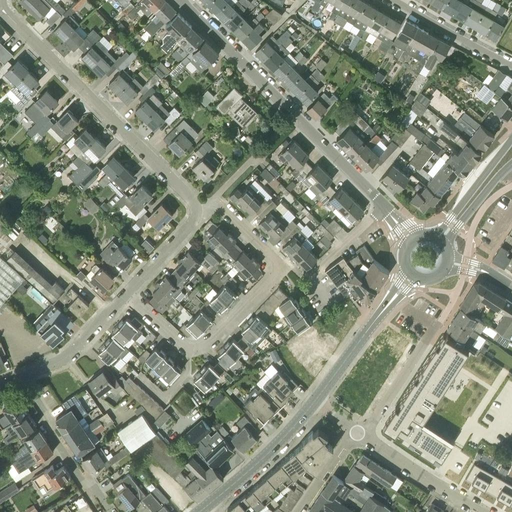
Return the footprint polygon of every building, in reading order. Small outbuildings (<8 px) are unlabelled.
[(44,14),(49,18),(56,10),(45,0),(20,0),(20,1),(39,19),(44,14)] [(54,0),(45,0),(56,10),(61,15),(62,14),(65,11),(54,0)] [(76,29),(80,25),(70,15),(84,0),(76,0),(65,11),(62,14),(67,18),(66,19),(55,30),(65,40),(76,29)] [(119,0),(126,6),(122,10),(126,15),(135,6),(128,0),(119,0)] [(154,13),(166,2),(164,0),(140,0),(135,6),(126,15),(131,20),(137,14),(139,16),(144,11),(142,10),(146,6),(154,13)] [(216,13),(228,1),(226,0),(212,0),(208,4),(216,13)] [(236,10),(245,0),(238,0),(236,0),(232,5),(228,1),(216,13),(225,21),(236,10)] [(234,30),(245,19),(240,14),(245,8),(245,9),(251,3),(248,0),(245,0),(236,10),(225,21),(234,30)] [(335,4),(337,0),(322,0),(321,4),(316,11),(321,14),(325,7),(325,6),(328,0),(335,4)] [(337,0),(335,4),(341,8),(338,14),(343,17),(347,11),(352,0),(337,0)] [(360,0),(352,0),(347,11),(343,17),(348,20),(347,21),(352,24),(353,24),(366,3),(360,0)] [(434,0),(433,2),(443,8),(448,0),(434,0)] [(454,15),(463,1),(462,0),(448,0),(443,8),(454,15)] [(464,21),(476,0),(469,0),(467,3),(463,1),(454,15),(464,21)] [(475,27),(487,6),(481,3),(482,0),(476,0),(464,21),(475,27)] [(316,11),(321,4),(316,1),(311,8),(316,11)] [(166,2),(154,13),(155,14),(151,18),(152,19),(144,28),(152,36),(175,11),(166,2)] [(497,12),(502,5),(496,2),(492,9),(487,6),(475,27),(485,33),(493,19),(497,12)] [(361,37),(377,10),(366,3),(353,24),(353,25),(359,29),(356,34),(357,35),(353,41),(358,43),(361,37)] [(502,5),(497,12),(502,15),(506,8),(502,5)] [(265,15),(269,11),(265,7),(261,11),(265,15)] [(265,15),(265,16),(271,23),(273,24),(281,17),(282,16),(282,15),(282,14),(281,12),(273,7),(269,11),(265,15)] [(46,21),(51,26),(61,15),(56,10),(49,18),(46,21)] [(376,37),(388,16),(377,10),(361,37),(366,40),(370,33),(376,37)] [(259,21),(265,16),(265,15),(261,11),(249,22),(245,19),(234,30),(242,38),(259,21)] [(179,39),(191,26),(178,13),(165,26),(172,33),(172,34),(166,34),(163,38),(164,43),(160,46),(167,54),(174,47),(178,40),(179,39)] [(339,24),(343,17),(338,14),(334,21),(339,24)] [(387,51),(390,47),(393,41),(389,39),(391,37),(400,23),(388,16),(376,37),(383,41),(378,48),(386,53),(387,51)] [(343,17),(339,24),(336,28),(341,31),(347,21),(348,20),(343,17)] [(496,39),(504,25),(493,19),(485,33),(496,39)] [(409,42),(417,26),(406,20),(397,36),(393,43),(399,47),(404,50),(409,42)] [(259,21),(242,38),(251,47),(262,36),(258,31),(263,25),(259,21)] [(127,28),(121,22),(114,28),(120,34),(127,28)] [(175,50),(183,58),(191,50),(203,38),(191,26),(179,39),(178,40),(182,43),(175,50)] [(415,57),(429,33),(417,26),(409,42),(404,50),(402,53),(399,59),(404,61),(408,54),(415,57)] [(73,48),(85,37),(76,29),(65,40),(73,48)] [(85,37),(90,40),(97,33),(93,29),(88,34),(85,36),(85,37)] [(263,59),(288,35),(290,33),(286,29),(276,39),(272,35),(255,52),(263,59)] [(299,35),(294,30),(289,36),(294,40),(299,35)] [(92,66),(103,56),(102,55),(108,49),(99,40),(101,37),(97,33),(90,40),(94,45),(93,46),(82,56),(92,66)] [(424,64),(439,39),(429,33),(415,57),(420,60),(419,62),(414,72),(418,75),(424,64)] [(272,68),(289,52),(285,48),(293,40),(288,35),(263,59),(272,68)] [(183,58),(171,70),(171,71),(169,72),(169,73),(173,76),(174,77),(190,61),(199,70),(201,72),(207,66),(206,65),(218,53),(204,39),(193,51),(191,50),(183,58)] [(439,39),(424,64),(431,68),(437,57),(441,60),(444,55),(450,44),(439,39)] [(0,60),(4,64),(13,55),(0,42),(0,60)] [(450,44),(444,55),(449,58),(455,47),(450,44)] [(402,53),(404,50),(399,47),(392,59),(397,62),(399,59),(402,53)] [(134,50),(129,54),(124,59),(116,67),(120,72),(123,69),(138,54),(134,50)] [(129,54),(127,53),(126,51),(121,56),(124,59),(129,54)] [(298,61),(304,55),(299,51),(294,57),(289,52),(272,68),(281,78),(293,66),(298,61)] [(116,67),(124,59),(121,56),(120,55),(112,63),(116,67)] [(304,55),(298,61),(301,65),(307,59),(304,55)] [(103,56),(92,66),(100,75),(111,64),(103,56)] [(321,70),(328,61),(323,57),(316,65),(321,70)] [(15,83),(28,71),(18,60),(5,73),(4,74),(0,69),(0,77),(1,76),(12,87),(15,83)] [(163,80),(168,74),(157,64),(152,69),(156,73),(160,77),(163,80)] [(290,86),(301,75),(293,66),(281,78),(290,86)] [(309,84),(321,72),(317,68),(305,79),(301,75),(290,86),(298,95),(309,84)] [(511,78),(498,70),(487,85),(511,104),(511,78)] [(28,71),(15,83),(26,94),(39,81),(28,71)] [(378,71),(374,78),(381,83),(385,75),(378,71)] [(118,93),(129,82),(119,72),(108,83),(118,93)] [(309,84),(298,95),(307,103),(318,92),(313,87),(325,76),(321,72),(309,84)] [(160,77),(156,73),(143,86),(139,90),(143,94),(153,84),(160,77)] [(129,82),(118,93),(127,102),(138,91),(139,90),(143,86),(134,77),(129,82)] [(156,87),(153,84),(143,94),(139,99),(143,103),(151,95),(153,93),(155,91),(154,89),(156,87)] [(507,119),(511,112),(511,104),(487,85),(487,86),(495,92),(490,98),(480,90),(476,95),(489,106),(498,112),(507,119)] [(44,114),(58,101),(47,89),(34,102),(25,111),(36,122),(44,114)] [(243,127),(250,119),(255,114),(237,97),(240,94),(234,89),(217,107),(224,114),(227,111),(243,127)] [(329,98),(324,92),(306,109),(316,118),(328,108),(327,107),(337,97),(334,93),(329,98)] [(199,98),(206,105),(208,103),(211,99),(204,93),(199,98)] [(416,97),(409,93),(405,99),(411,103),(416,97)] [(21,107),(29,100),(24,95),(20,99),(17,102),(17,103),(19,105),(21,107)] [(156,99),(151,95),(143,103),(135,110),(145,120),(156,109),(151,104),(156,99)] [(421,96),(418,100),(425,106),(428,102),(427,101),(428,100),(421,95),(421,96)] [(427,107),(426,106),(417,99),(412,104),(413,105),(409,109),(420,117),(427,107)] [(156,109),(145,120),(154,129),(164,119),(169,124),(180,112),(174,106),(169,112),(161,104),(156,109)] [(484,118),(469,107),(466,111),(480,123),(484,118)] [(345,147),(368,124),(352,109),(341,120),(348,127),(336,138),(345,147)] [(61,136),(78,120),(67,110),(51,126),(61,136)] [(495,135),(465,112),(461,117),(468,123),(467,123),(473,128),(477,128),(469,138),(483,149),(495,135)] [(41,127),(49,119),(44,114),(36,122),(41,127)] [(192,141),(194,139),(199,133),(185,119),(165,139),(179,153),(192,140),(192,141)] [(459,149),(474,161),(476,158),(481,152),(481,151),(443,121),(440,125),(439,127),(459,143),(462,146),(459,149)] [(27,131),(32,136),(41,127),(36,122),(27,131)] [(379,129),(381,126),(377,123),(372,129),(368,125),(369,124),(368,124),(345,147),(353,155),(379,129)] [(408,138),(412,133),(402,125),(398,130),(408,138)] [(379,129),(353,155),(366,169),(375,160),(380,165),(398,145),(392,141),(379,156),(371,148),(381,137),(376,132),(381,127),(381,126),(379,129)] [(74,160),(96,138),(85,128),(74,140),(76,142),(70,148),(78,155),(74,159),(74,160)] [(404,142),(408,138),(398,130),(394,134),(404,142)] [(400,147),(404,142),(394,134),(390,139),(392,141),(398,145),(400,147)] [(426,134),(421,140),(425,143),(434,151),(440,156),(459,171),(463,174),(474,161),(459,149),(457,152),(439,138),(436,142),(426,134)] [(78,185),(93,169),(86,163),(91,158),(93,160),(105,148),(96,138),(74,160),(79,165),(69,176),(78,185)] [(212,158),(207,152),(213,147),(206,140),(195,152),(201,158),(192,167),(198,172),(196,174),(199,177),(201,175),(204,178),(220,163),(213,156),(212,158)] [(289,159),(302,148),(294,140),(278,156),(285,164),(289,159)] [(190,151),(194,147),(190,143),(186,147),(190,151)] [(421,148),(430,156),(434,151),(425,143),(421,148)] [(296,177),(309,164),(304,160),(309,155),(302,148),(289,159),(297,167),(291,173),(296,177)] [(427,161),(430,156),(421,148),(417,153),(427,161)] [(423,165),(427,161),(417,153),(413,157),(423,165)] [(107,184),(124,167),(113,156),(102,167),(107,172),(98,181),(103,187),(106,183),(107,184)] [(452,179),(459,171),(440,156),(434,164),(439,169),(452,179)] [(419,170),(423,165),(413,157),(409,162),(419,170)] [(313,183),(325,171),(318,163),(313,168),(309,164),(296,177),(300,181),(302,180),(309,187),(313,183)] [(266,168),(274,177),(276,178),(280,174),(270,164),(266,168)] [(390,184),(401,170),(392,164),(382,177),(390,184)] [(93,169),(78,185),(83,190),(98,176),(97,173),(101,169),(96,165),(93,169)] [(116,193),(108,202),(112,206),(116,202),(125,193),(122,189),(134,176),(124,167),(107,184),(116,193)] [(269,182),(274,177),(266,168),(261,173),(265,178),(261,181),(264,185),(268,181),(269,182)] [(446,188),(452,179),(439,169),(433,177),(446,188)] [(401,170),(390,184),(398,190),(409,177),(401,170)] [(323,196),(332,188),(328,184),(333,179),(325,171),(313,183),(309,187),(317,195),(315,196),(319,200),(323,196)] [(439,196),(446,188),(433,177),(426,185),(439,196)] [(291,190),(297,183),(293,179),(286,187),(291,190)] [(242,207),(254,195),(257,192),(250,184),(242,192),(239,190),(237,187),(235,190),(229,195),(234,200),(235,200),(242,207)] [(125,193),(116,202),(119,205),(121,207),(125,203),(129,207),(128,207),(136,215),(136,214),(144,207),(142,205),(152,194),(142,185),(130,197),(125,193)] [(433,204),(439,196),(426,185),(420,193),(420,194),(430,202),(433,204)] [(337,207),(349,195),(341,187),(336,192),(332,188),(323,196),(319,200),(323,204),(329,199),(337,207)] [(420,194),(420,193),(417,191),(410,200),(423,210),(430,202),(420,194)] [(242,207),(241,207),(245,211),(248,209),(252,213),(262,203),(254,195),(242,207)] [(344,214),(356,202),(349,195),(337,207),(344,214)] [(93,210),(97,205),(90,197),(87,200),(91,205),(90,206),(93,210)] [(262,203),(266,207),(272,200),(269,197),(267,200),(265,199),(262,203)] [(283,213),(275,206),(277,205),(272,200),(266,207),(258,214),(263,219),(258,223),(266,230),(278,219),(282,214),(283,213)] [(106,203),(105,202),(100,206),(105,211),(110,207),(106,203)] [(161,202),(150,214),(156,220),(154,223),(159,227),(172,214),(161,202)] [(356,202),(344,214),(352,222),(364,210),(356,202)] [(47,205),(40,211),(45,216),(51,209),(47,205)] [(147,211),(144,207),(136,214),(140,218),(145,213),(147,211)] [(135,222),(140,227),(149,218),(147,216),(145,213),(140,218),(135,222)] [(281,239),(291,229),(297,224),(292,219),(289,221),(282,214),(278,219),(266,230),(265,231),(269,235),(271,232),(275,236),(277,235),(281,239)] [(213,247),(216,244),(217,244),(228,233),(229,233),(229,232),(226,228),(223,231),(219,227),(218,227),(210,219),(203,227),(206,230),(204,232),(209,237),(206,240),(213,247)] [(329,223),(338,232),(342,227),(334,219),(329,223)] [(308,236),(301,229),(302,228),(297,223),(297,224),(291,229),(281,239),(286,243),(282,247),(290,254),(302,243),(306,238),(308,236)] [(333,236),(325,227),(321,223),(318,227),(322,231),(323,234),(329,240),(333,236)] [(333,236),(338,232),(329,223),(325,227),(333,236)] [(511,228),(501,244),(492,258),(504,267),(505,266),(510,269),(511,266),(511,254),(511,252),(511,228)] [(221,254),(226,259),(237,248),(233,244),(234,242),(236,240),(229,233),(228,233),(217,244),(224,251),(221,254)] [(327,247),(332,243),(324,235),(320,239),(327,247)] [(290,254),(297,262),(309,250),(314,245),(306,238),(302,243),(290,254)] [(114,250),(109,244),(100,253),(112,265),(116,261),(123,267),(132,258),(118,246),(114,250)] [(374,260),(363,245),(356,250),(357,253),(346,261),(353,271),(355,273),(364,278),(363,283),(376,292),(389,272),(383,267),(374,260)] [(53,303),(65,290),(55,281),(53,284),(15,250),(14,251),(8,246),(0,255),(25,277),(53,303)] [(233,260),(240,268),(252,256),(252,257),(253,256),(249,252),(247,254),(243,250),(241,252),(237,248),(226,259),(230,263),(233,260)] [(297,262),(300,266),(303,264),(307,268),(317,258),(309,250),(297,262)] [(189,251),(182,258),(182,259),(194,270),(201,262),(212,273),(217,268),(213,265),(201,254),(197,258),(189,251)] [(0,312),(8,304),(4,300),(25,277),(0,255),(0,254),(0,312)] [(240,268),(236,271),(244,279),(247,276),(252,282),(261,273),(256,268),(260,264),(252,257),(252,256),(240,268)] [(343,257),(337,262),(348,278),(353,271),(346,261),(343,257)] [(178,270),(174,275),(185,284),(196,272),(194,270),(182,259),(182,258),(181,258),(177,262),(180,264),(176,268),(178,270)] [(355,273),(353,271),(348,278),(337,262),(328,268),(346,296),(350,293),(355,300),(360,296),(364,301),(369,301),(375,291),(363,283),(364,278),(355,273)] [(100,268),(96,264),(91,269),(95,273),(90,279),(86,275),(81,281),(91,289),(95,285),(102,291),(112,279),(100,268)] [(182,290),(180,289),(185,284),(174,275),(170,279),(166,275),(159,283),(174,298),(182,290)] [(234,284),(229,280),(225,275),(220,280),(225,284),(217,292),(230,305),(237,298),(235,296),(236,295),(232,291),(236,286),(234,284)] [(159,283),(158,282),(155,286),(157,289),(153,293),(156,295),(150,301),(162,312),(168,305),(175,299),(174,298),(159,283)] [(497,330),(511,338),(511,336),(511,335),(510,334),(511,330),(511,303),(478,282),(474,283),(460,306),(461,306),(476,316),(481,309),(480,309),(485,301),(504,313),(494,328),(497,330)] [(79,315),(89,304),(71,288),(66,293),(73,300),(68,305),(79,315)] [(285,314),(300,304),(299,303),(299,304),(295,299),(294,300),(291,296),(289,297),(279,288),(269,298),(277,307),(279,305),(285,314)] [(223,312),(230,305),(217,292),(209,300),(208,299),(204,303),(212,311),(216,307),(220,311),(221,310),(223,312)] [(273,311),(277,307),(269,298),(264,303),(273,311)] [(63,312),(54,303),(45,312),(49,316),(37,329),(52,344),(63,332),(59,329),(63,325),(57,319),(63,312)] [(208,316),(212,311),(204,303),(199,308),(201,309),(193,317),(206,329),(213,322),(211,321),(212,319),(208,316)] [(268,316),(273,311),(264,303),(260,307),(268,316)] [(292,323),(306,312),(305,312),(302,308),(300,309),(298,305),(300,304),(285,314),(292,323)] [(476,317),(476,316),(461,306),(454,317),(471,328),(472,326),(480,332),(486,324),(476,317)] [(264,320),(268,316),(260,307),(255,312),(257,314),(254,317),(253,315),(247,321),(260,332),(265,337),(272,330),(267,325),(268,324),(264,320)] [(306,312),(292,323),(298,332),(313,322),(312,321),(308,317),(307,318),(304,314),(306,313),(306,312)] [(117,324),(130,336),(135,340),(142,332),(140,329),(144,325),(135,317),(131,321),(127,318),(126,319),(124,317),(117,324)] [(199,336),(206,329),(193,317),(186,325),(184,324),(180,328),(188,336),(192,332),(196,336),(197,335),(199,336)] [(470,329),(471,328),(454,317),(447,328),(466,340),(472,344),(478,334),(470,329)] [(252,340),(260,332),(247,321),(240,327),(242,329),(241,330),(245,334),(241,338),(250,347),(254,342),(252,340)] [(369,405),(413,337),(388,322),(369,351),(344,389),(348,391),(344,397),(357,405),(361,399),(369,405)] [(123,344),(130,336),(117,324),(112,330),(114,331),(111,334),(113,336),(114,336),(123,344)] [(504,348),(511,338),(497,330),(493,338),(502,344),(501,346),(504,348)] [(452,443),(451,443),(421,424),(423,421),(469,350),(446,335),(445,335),(443,334),(396,407),(395,407),(385,423),(383,426),(395,434),(397,431),(402,435),(400,438),(408,443),(410,440),(411,440),(421,447),(419,450),(433,459),(435,456),(441,460),(452,443)] [(125,346),(123,344),(114,336),(113,336),(111,338),(109,336),(104,342),(117,354),(125,346)] [(250,347),(241,338),(237,342),(233,339),(232,340),(230,338),(223,345),(236,357),(244,349),(246,351),(250,347)] [(121,357),(117,354),(104,342),(98,349),(99,351),(98,352),(113,366),(121,357)] [(228,365),(236,357),(223,345),(217,352),(219,354),(218,355),(221,359),(217,363),(226,371),(230,367),(228,365)] [(154,366),(166,354),(166,353),(165,354),(161,350),(159,351),(156,348),(151,353),(146,349),(138,358),(143,362),(146,359),(154,366)] [(247,351),(251,356),(255,352),(250,348),(247,351)] [(269,351),(275,361),(280,358),(275,348),(269,351)] [(162,374),(174,361),(173,361),(169,357),(167,359),(164,356),(166,354),(154,366),(162,374)] [(174,361),(162,374),(170,382),(182,369),(182,368),(181,369),(177,365),(175,366),(172,363),(174,361)] [(226,371),(217,363),(213,367),(209,364),(208,365),(206,363),(200,370),(212,382),(220,374),(222,376),(226,371)] [(123,388),(121,385),(116,377),(111,381),(103,370),(89,381),(102,399),(113,390),(115,394),(123,388)] [(204,390),(212,382),(200,370),(193,377),(195,379),(194,380),(204,390)] [(270,378),(289,396),(292,393),(292,394),(293,393),(292,392),(299,386),(285,372),(282,375),(278,370),(270,378)] [(265,392),(281,408),(286,403),(285,402),(283,401),(285,399),(286,400),(286,399),(289,396),(270,378),(263,385),(267,389),(265,392)] [(129,393),(137,384),(132,380),(130,383),(126,380),(121,385),(123,388),(124,389),(129,393)] [(492,404),(497,394),(476,383),(471,393),(492,404)] [(133,397),(141,388),(137,384),(129,393),(133,397)] [(230,386),(226,390),(230,394),(234,390),(230,386)] [(137,401),(146,393),(141,388),(133,397),(137,401)] [(198,405),(204,401),(196,391),(191,395),(198,405)] [(220,391),(216,395),(221,400),(225,396),(220,391)] [(274,414),(281,408),(265,392),(262,394),(260,392),(253,399),(251,397),(271,418),(274,415),(275,416),(275,415),(274,414)] [(142,405),(150,397),(146,393),(137,401),(142,405)] [(68,411),(56,419),(63,429),(79,419),(84,416),(76,405),(80,402),(75,394),(62,402),(68,411)] [(146,409),(155,401),(150,397),(142,405),(146,409)] [(268,421),(271,418),(251,397),(244,404),(248,409),(245,411),(260,428),(260,427),(261,428),(267,421),(268,422),(269,422),(268,421)] [(13,422),(28,413),(21,402),(17,405),(13,401),(3,408),(13,422)] [(148,417),(159,405),(155,401),(146,409),(143,413),(148,417)] [(159,405),(148,417),(153,422),(165,410),(159,405)] [(98,418),(101,422),(110,416),(107,412),(98,418)] [(7,444),(10,442),(36,425),(28,413),(13,422),(6,427),(9,433),(4,439),(7,444)] [(131,450),(156,432),(142,413),(117,431),(131,450)] [(507,444),(511,437),(511,415),(511,414),(503,424),(491,415),(482,426),(507,444)] [(249,445),(257,438),(251,432),(256,428),(244,415),(237,422),(241,428),(231,437),(243,450),(248,445),(249,445)] [(101,422),(98,418),(89,424),(84,416),(79,419),(63,429),(72,442),(101,422)] [(95,434),(104,427),(113,421),(110,416),(101,422),(72,442),(79,454),(99,440),(95,434)] [(193,444),(194,445),(215,467),(233,449),(220,433),(208,443),(209,444),(206,446),(200,439),(211,429),(202,419),(185,434),(189,439),(193,444)] [(223,426),(218,430),(224,437),(229,433),(223,426)] [(17,459),(46,440),(39,429),(23,439),(26,444),(19,448),(20,450),(9,458),(12,462),(17,459)] [(308,466),(317,472),(333,447),(327,443),(328,442),(324,438),(325,437),(324,436),(323,437),(318,431),(318,430),(318,429),(313,433),(312,431),(301,442),(302,442),(294,449),(295,450),(308,466)] [(168,447),(169,447),(156,433),(143,445),(151,453),(197,499),(210,489),(191,470),(185,477),(179,471),(186,465),(168,447)] [(17,459),(12,462),(19,473),(28,467),(37,461),(38,461),(54,451),(46,440),(17,459)] [(138,450),(146,459),(151,453),(143,445),(138,450)] [(223,478),(215,467),(194,445),(181,459),(169,447),(168,447),(186,465),(187,463),(193,469),(191,470),(210,489),(223,478)] [(127,446),(113,455),(110,457),(113,462),(130,451),(127,446)] [(173,451),(179,457),(182,454),(176,448),(173,451)] [(91,471),(105,461),(97,449),(82,459),(91,471)] [(133,455),(140,464),(146,459),(138,450),(133,455)] [(317,472),(308,466),(295,450),(288,456),(302,474),(311,480),(317,472)] [(369,477),(372,474),(375,476),(380,480),(389,486),(395,477),(362,454),(356,463),(355,465),(365,472),(363,473),(369,477)] [(306,489),(311,480),(302,474),(288,456),(281,463),(294,479),(298,483),(306,489)] [(294,479),(281,463),(280,463),(281,463),(274,469),(287,485),(294,479)] [(487,470),(474,463),(465,478),(478,486),(487,470)] [(57,471),(53,465),(32,479),(39,489),(43,486),(47,492),(70,476),(63,466),(57,471)] [(360,491),(364,485),(366,482),(360,478),(363,473),(365,472),(355,465),(354,465),(344,479),(345,480),(344,480),(360,491)] [(280,491),(287,485),(274,469),(266,476),(280,492),(280,491)] [(500,478),(487,470),(478,486),(491,493),(500,478)] [(124,511),(145,495),(129,475),(122,480),(122,478),(114,485),(118,492),(124,500),(118,505),(123,511),(124,511)] [(360,491),(344,480),(343,482),(333,475),(323,491),(333,498),(334,498),(337,492),(345,497),(349,492),(356,497),(359,493),(367,499),(358,511),(354,511),(352,511),(351,511),(391,511),(392,510),(385,505),(369,495),(372,490),(364,485),(360,491)] [(272,498),(280,492),(266,476),(267,476),(260,482),(272,498)] [(511,485),(511,484),(500,478),(491,493),(503,501),(511,485)] [(265,504),(272,498),(260,482),(252,489),(265,505),(266,504),(265,504)] [(0,502),(20,490),(15,483),(0,492),(0,502)] [(511,486),(503,501),(511,505),(511,486)] [(169,511),(163,505),(168,501),(156,487),(142,498),(153,511),(169,511)] [(294,491),(300,496),(303,492),(297,487),(294,491)] [(263,511),(268,508),(265,505),(252,489),(253,489),(246,495),(245,494),(245,495),(252,503),(258,511),(259,510),(260,511),(263,511)] [(300,496),(294,491),(292,489),(288,495),(297,501),(300,496)] [(369,495),(385,505),(389,500),(372,490),(369,495)] [(351,511),(352,511),(334,498),(333,498),(323,491),(312,507),(318,511),(321,511),(324,509),(329,511),(351,511)] [(258,511),(252,503),(245,495),(237,502),(227,510),(228,510),(227,511),(240,511),(241,511),(251,503),(258,511)] [(294,506),(297,501),(288,495),(285,499),(294,506)] [(282,504),(290,510),(294,506),(285,499),(282,504)] [(442,511),(443,510),(431,503),(425,511),(442,511)]
